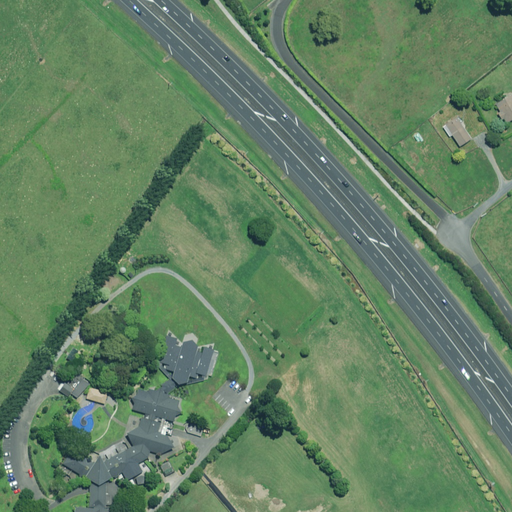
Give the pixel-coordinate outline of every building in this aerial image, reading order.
[(511,120),(511,95),(506,99),(496,104),(501,112),(498,113),(502,120),(504,119),(507,123),(511,120)] [(471,139),(457,119),(444,128),(450,137),(453,136),(460,147),(471,139)] [(474,138),(480,147),(486,144),(485,141),(491,138),(488,132),(482,135),(481,134),(474,138)] [(80,351),(72,347),(66,359),(74,363),(80,351)] [(84,379),(73,393),(79,399),(91,384),(89,383),(84,379)] [(78,509),(77,511),(111,511),(110,510),(105,510),(105,508),(107,508),(108,483),(117,478),(150,459),(151,452),(162,455),(177,448),(169,437),(166,435),(163,434),(165,427),(167,420),(175,422),(178,416),(184,413),(181,408),(181,401),(171,398),(171,395),(166,393),(163,388),(136,393),(136,404),(133,410),(147,414),(145,418),(143,417),(140,427),(136,430),(129,434),(130,436),(135,446),(106,461),(104,456),(99,463),(93,463),(91,455),(70,455),(64,464),(91,481),(91,492),(90,508),(95,508),(95,509),(78,509)] [(109,393),(90,388),(88,399),(106,404),(109,393)] [(136,478),(137,485),(148,483),(146,476),(136,478)]
